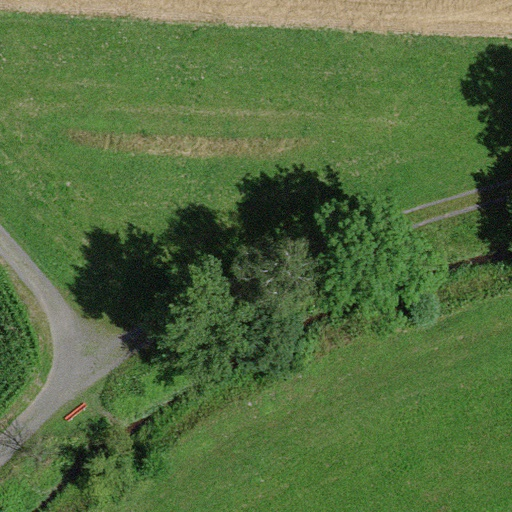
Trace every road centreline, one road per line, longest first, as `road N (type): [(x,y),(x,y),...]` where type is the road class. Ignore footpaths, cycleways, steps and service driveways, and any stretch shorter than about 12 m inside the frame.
road 1 (track): [(50,397),(313,272),(511,225)]
road 2 (track): [(0,238),(61,319),(50,397),(0,460)]
